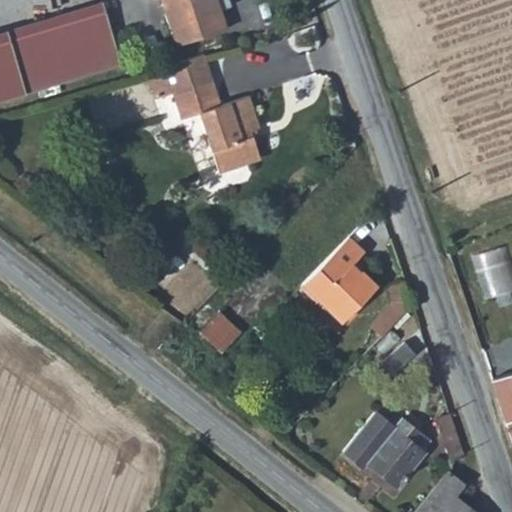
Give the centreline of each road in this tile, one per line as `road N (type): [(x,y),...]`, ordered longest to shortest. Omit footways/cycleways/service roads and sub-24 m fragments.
road 1 (unclassified): [(511,511),(341,0)]
road 2 (tertiary): [(325,511),(0,261)]
